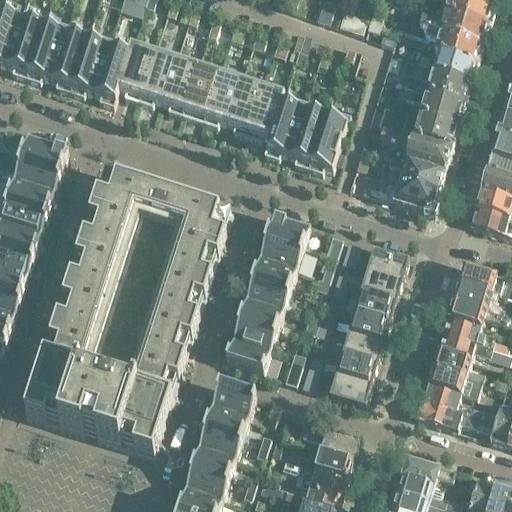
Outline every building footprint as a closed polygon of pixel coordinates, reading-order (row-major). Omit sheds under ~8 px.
[(135,9),(138,0),(126,0),(124,6),(135,9)] [(421,0),(451,9),(448,19),(490,33),(496,12),(455,0),(421,0)] [(478,0),(476,6),(496,12),(499,2),(492,0),(478,0)] [(281,3),(274,1),(272,8),(279,10),(281,3)] [(154,16),(157,5),(149,2),(146,13),(154,16)] [(0,70),(7,73),(25,17),(24,16),(23,21),(3,15),(4,10),(3,10),(0,19),(0,70)] [(175,24),(179,13),(171,10),(167,22),(175,24)] [(332,30),(337,13),(324,10),(320,27),(332,30)] [(188,30),(192,19),(184,16),(180,27),(188,30)] [(27,85),(47,24),(25,17),(7,73),(14,75),(13,81),(27,85)] [(344,18),(341,33),(364,40),(368,24),(344,18)] [(407,29),(442,40),(484,53),(490,33),(448,19),(445,30),(406,18),(404,28),(407,29)] [(196,32),(200,21),(192,19),(188,30),(196,32)] [(378,39),(382,26),(371,22),(367,36),(378,39)] [(50,87),(68,31),(47,24),(27,85),(41,90),(43,85),(50,87)] [(216,44),(221,29),(213,27),(208,42),(216,44)] [(405,37),(439,48),(436,58),(440,60),(478,73),(484,53),(442,40),(407,29),(405,37)] [(70,99),(90,38),(68,31),(50,87),(58,89),(56,94),(70,99)] [(242,50),(246,39),(235,35),(231,46),(242,50)] [(94,101),(112,45),(90,38),(70,99),(84,104),(86,99),(94,101)] [(307,60),(313,42),(309,41),(305,39),(299,58),(307,60)] [(263,57),(267,46),(256,43),(252,54),(263,57)] [(114,113),(134,49),(133,49),(132,51),(112,45),(94,101),(101,103),(99,108),(114,113)] [(139,109),(158,52),(156,51),(155,56),(134,49),(114,113),(120,97),(126,99),(125,104),(139,109)] [(285,65),(288,54),(277,51),(274,62),(285,65)] [(162,111),(178,59),(158,52),(139,109),(153,113),(155,108),(162,111)] [(352,68),(356,57),(348,55),(344,66),(352,68)] [(303,72),(307,60),(299,58),(296,69),(303,72)] [(182,122),(200,66),(178,59),(162,111),(170,113),(168,118),(182,122)] [(435,77),(434,78),(473,91),(478,73),(440,60),(438,67),(424,63),(421,73),(435,77)] [(325,79),(329,68),(321,65),(317,76),(325,79)] [(204,129),(222,73),(221,72),(220,77),(200,71),(202,66),(200,66),(182,122),(204,129)] [(431,89),(428,100),(466,112),(473,91),(434,78),(435,77),(421,73),(408,68),(405,80),(431,89)] [(227,131),(244,80),(222,73),(204,129),(218,134),(220,129),(227,131)] [(247,144),(264,91),(244,85),(245,80),(244,80),(227,131),(235,134),(233,139),(247,144)] [(266,162),(286,98),(264,91),(247,144),(262,148),(263,143),(270,145),(265,162),(266,162)] [(425,109),(421,122),(460,134),(466,112),(428,100),(427,101),(409,95),(406,104),(425,109)] [(289,164),(307,107),(286,101),(287,99),(286,98),(266,162),(280,166),(281,161),(289,164)] [(309,176),(329,114),(328,114),(326,119),(306,112),(308,108),(307,107),(289,164),(296,166),(295,171),(309,176)] [(385,111),(379,133),(384,135),(401,140),(407,118),(385,111)] [(333,178),(351,122),(329,114),(309,176),(323,180),(325,175),(333,178)] [(511,122),(506,121),(500,142),(511,145),(511,122)] [(418,133),(414,144),(414,145),(453,156),(460,134),(421,122),(418,133)] [(408,166),(407,168),(446,179),(453,156),(414,145),(414,144),(401,140),(384,135),(380,149),(396,153),(393,162),(408,166)] [(511,145),(500,142),(493,163),(511,168),(511,145)] [(29,145),(22,167),(62,180),(69,158),(29,145)] [(373,157),(364,155),(358,175),(367,177),(373,157)] [(405,176),(401,188),(440,200),(446,179),(407,168),(408,166),(393,162),(390,171),(405,176)] [(511,168),(493,163),(490,176),(511,182),(511,168)] [(22,167),(15,187),(56,200),(62,180),(22,167)] [(511,182),(490,176),(483,199),(511,207),(511,182)] [(138,191),(105,180),(27,424),(26,424),(1,504),(13,508),(11,511),(140,511),(234,221),(200,210),(138,191)] [(15,187),(8,208),(49,221),(56,200),(15,187)] [(364,201),(394,210),(428,221),(428,219),(435,217),(440,200),(401,188),(397,200),(384,196),(385,194),(368,189),(364,201)] [(511,207),(483,199),(478,216),(511,226),(511,207)] [(8,208),(2,228),(43,241),(49,221),(8,208)] [(511,226),(478,216),(473,233),(511,244),(511,226)] [(311,236),(274,224),(268,246),(305,257),(311,236)] [(2,228),(0,233),(0,250),(36,262),(43,241),(2,228)] [(343,247),(332,243),(326,265),(336,268),(343,247)] [(298,278),(305,257),(268,246),(261,266),(298,278)] [(360,252),(349,249),(342,270),(353,274),(360,252)] [(0,250),(0,273),(29,283),(36,262),(0,250)] [(410,267),(374,257),(368,278),(404,288),(410,267)] [(291,299),(298,278),(261,266),(254,287),(291,299)] [(0,273),(0,295),(23,303),(29,283),(0,273)] [(511,288),(466,274),(460,291),(493,301),(508,305),(511,306),(511,288)] [(330,289),(333,278),(325,276),(322,286),(330,289)] [(404,288),(368,278),(362,299),(398,309),(404,288)] [(347,283),(339,280),(336,290),(344,293),(347,283)] [(326,299),(330,289),(322,286),(319,285),(315,296),(326,299)] [(285,319),(291,299),(254,287),(248,307),(285,319)] [(344,293),(336,290),(332,301),(344,305),(347,294),(344,293)] [(460,291),(455,308),(488,318),(504,324),(506,317),(507,314),(491,308),(493,301),(460,291)] [(0,295),(0,318),(16,324),(23,303),(0,295)] [(391,330),(398,309),(362,299),(355,320),(391,330)] [(278,340),(285,319),(248,307),(241,328),(278,340)] [(455,308),(450,324),(483,335),(485,327),(511,335),(511,326),(504,324),(488,318),(455,308)] [(0,318),(0,341),(9,344),(16,324),(0,318)] [(319,331),(322,321),(314,318),(311,329),(319,331)] [(385,352),(391,330),(355,320),(349,341),(385,352)] [(334,325),(323,321),(319,332),(331,335),(334,325)] [(450,324),(445,341),(478,351),(509,360),(511,352),(481,342),(483,335),(450,324)] [(271,360),(278,340),(241,328),(234,348),(271,360)] [(316,342),(319,331),(311,329),(308,339),(316,342)] [(331,335),(319,332),(316,342),(327,346),(331,335)] [(0,341),(0,365),(2,366),(9,344),(0,341)] [(379,373),(385,352),(349,341),(343,362),(379,373)] [(445,341),(440,358),(473,368),(475,360),(511,371),(511,369),(511,361),(509,360),(478,351),(445,341)] [(264,382),(271,360),(234,348),(227,371),(264,382)] [(440,358),(435,375),(468,385),(484,390),(486,381),(470,377),(473,368),(440,358)] [(303,371),(306,363),(295,360),(292,367),(303,371)] [(373,394),(379,373),(343,362),(337,383),(373,394)] [(324,367),(312,363),(309,374),(320,378),(324,367)] [(296,393),(303,371),(292,367),(285,389),(296,393)] [(320,378),(309,374),(302,395),(314,398),(320,378)] [(435,375),(430,392),(463,402),(466,393),(494,402),(497,394),(484,390),(468,385),(435,375)] [(366,415),(373,394),(337,383),(330,404),(366,415)] [(502,395),(509,397),(511,388),(504,386),(502,395)] [(430,392),(424,409),(458,420),(496,431),(499,422),(475,415),(461,411),(463,402),(430,392)] [(250,426),(257,405),(220,393),(220,394),(213,414),(250,426)] [(458,420),(424,409),(420,426),(459,437),(461,429),(494,439),(496,431),(458,420)] [(281,417),(282,414),(282,413),(273,410),(270,422),(278,425),(281,417)] [(492,443),(491,447),(509,453),(511,442),(511,412),(511,414),(502,411),(499,422),(496,431),(494,439),(492,443)] [(244,447),(250,426),(213,414),(207,435),(244,447)] [(289,419),(285,431),(296,435),(300,423),(289,419)] [(325,450),(322,459),(354,469),(360,449),(307,434),(304,444),(325,450)] [(237,467),(244,447),(207,435),(200,455),(237,467)] [(264,443),(260,453),(268,456),(272,445),(264,443)] [(265,466),(268,456),(260,453),(257,464),(265,466)] [(230,488),(237,467),(200,455),(193,476),(230,488)] [(274,457),(273,464),(281,466),(282,459),(274,457)] [(294,470),(316,477),(349,487),(354,469),(322,459),(319,468),(297,461),(294,470)] [(408,465),(402,484),(435,494),(439,484),(454,489),(456,483),(455,483),(456,479),(442,475),(408,465)] [(296,489),(311,494),(344,504),(349,487),(316,477),(294,470),(286,467),(283,476),(299,481),(296,489)] [(224,509),(230,488),(193,476),(187,497),(224,509)] [(251,484),(247,494),(255,497),(259,486),(251,484)] [(402,484),(397,501),(431,511),(434,511),(462,511),(463,511),(440,505),(443,497),(435,494),(402,484)] [(478,490),(474,505),(471,511),(491,511),(497,492),(480,486),(478,490)] [(273,502),(288,506),(306,511),(341,511),(344,504),(311,494),(309,503),(288,497),(288,496),(264,489),(262,498),(273,502)] [(511,496),(497,492),(491,511),(509,511),(511,503),(511,496)] [(252,507),(255,497),(247,494),(244,505),(252,507)] [(222,511),(224,509),(187,497),(181,511),(222,511)] [(269,511),(273,502),(262,498),(257,511),(269,511)] [(397,501),(393,511),(434,511),(431,511),(397,501)]
